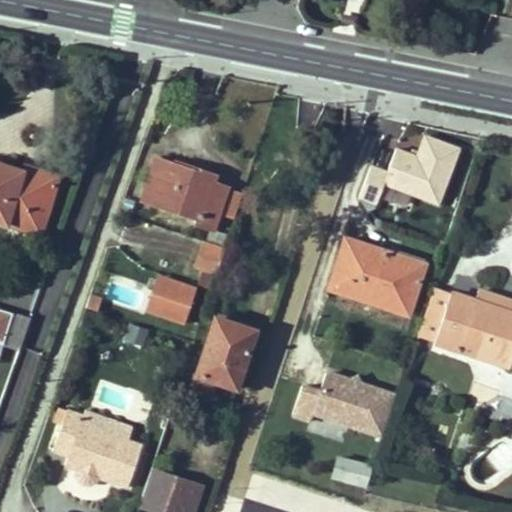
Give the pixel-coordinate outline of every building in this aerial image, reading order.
[(438,203),(458,148),(424,136),(416,157),(395,149),(387,172),(371,166),(359,197),(376,203),(383,183),(438,203)] [(196,218),(209,175),(149,156),(136,199),(196,218)] [(0,161),(0,218),(41,231),(58,178),(0,161)] [(196,218),(194,226),(212,231),(225,189),(211,185),(214,176),(209,175),(196,218)] [(219,275),(226,252),(206,245),(199,270),(219,275)] [(344,246),(329,295),(410,320),(424,271),(344,246)] [(157,276),(145,315),(185,327),(197,289),(157,276)] [(511,299),(509,299),(481,290),(475,307),(511,317),(511,299)] [(451,299),(435,294),(421,344),(436,348),(451,299)] [(90,296),(86,307),(97,311),(101,299),(90,296)] [(511,317),(475,307),(451,299),(436,348),(511,370),(511,317)] [(0,343),(3,344),(12,313),(0,309),(0,343)] [(212,399),(234,328),(217,322),(195,394),(212,399)] [(140,346),(145,331),(129,325),(123,341),(140,346)] [(240,390),(257,334),(234,328),(212,399),(217,401),(222,385),(240,390)] [(326,372),(319,391),(302,385),(292,415),(311,421),(313,412),(381,435),(395,396),(326,372)] [(108,482),(115,485),(128,443),(88,431),(90,422),(74,417),(61,458),(77,463),(74,472),(86,476),(85,478),(85,480),(86,482),(87,483),(87,485),(89,487),(90,488),(91,489),(94,490),(97,490),(99,490),(101,490),(103,489),(104,488),(106,487),(106,486),(107,484),(108,482)] [(150,450),(128,443),(115,485),(137,491),(150,450)] [(372,493),(378,472),(348,464),(342,484),(372,493)] [(177,511),(187,481),(158,472),(148,508),(161,511),(177,511)] [(202,511),(210,488),(187,481),(177,511),(202,511)]
